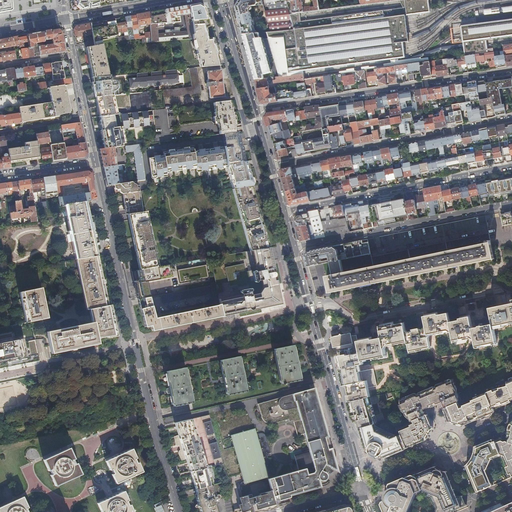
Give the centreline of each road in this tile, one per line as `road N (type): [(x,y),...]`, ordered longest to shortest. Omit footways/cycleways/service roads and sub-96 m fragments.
road 1 (residential): [(178,511),(95,163)]
road 2 (residential): [(511,70),(253,110)]
road 3 (secondary): [(292,246),(360,489)]
road 4 (residential): [(269,166),(511,118)]
road 5 (residential): [(511,166),(282,212)]
road 6 (residential): [(292,246),(511,202)]
